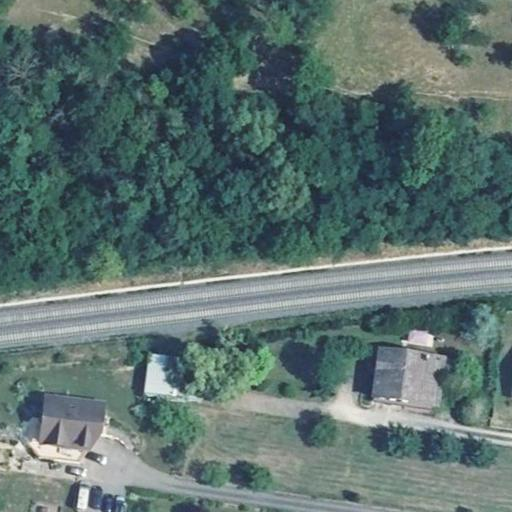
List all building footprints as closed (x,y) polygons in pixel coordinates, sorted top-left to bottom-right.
[(440,361),(377,354),(371,403),(407,406),(407,400),(435,403),(440,361)] [(205,365),(148,355),(141,395),(199,405),(205,365)] [(101,402),(46,395),(39,453),(79,458),(98,430),(101,402)] [(435,403),(407,400),(407,406),(434,409),(435,403)] [(87,508),(106,511),(120,511),(124,496),(91,489),(87,508)]
